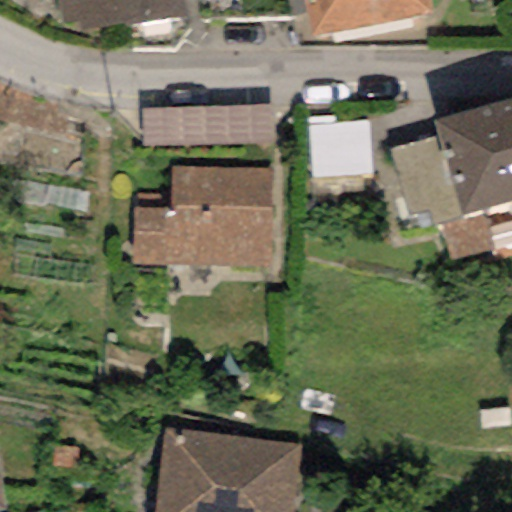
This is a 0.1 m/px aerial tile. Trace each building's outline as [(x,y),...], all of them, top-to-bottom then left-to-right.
[(123,24),(120,0),(58,0),(62,25),(78,23),(79,29),(123,24)] [(120,0),(123,24),(182,16),(179,0),(120,0)] [(429,0),(303,0),(311,36),(432,12),(429,0)] [(511,98),(490,106),(511,177),(511,98)] [(264,101),(141,108),(142,149),(268,142),(264,101)] [(511,204),(511,177),(490,106),(431,123),(436,137),(459,219),(511,204)] [(308,125),(310,177),(368,175),(366,122),(308,125)] [(459,219),(436,137),(388,151),(407,218),(425,213),(429,227),(459,219)] [(273,168),(168,167),(168,197),(136,197),(135,264),(272,266),(273,168)] [(288,511),(296,447),(162,431),(152,511),(288,511)]
